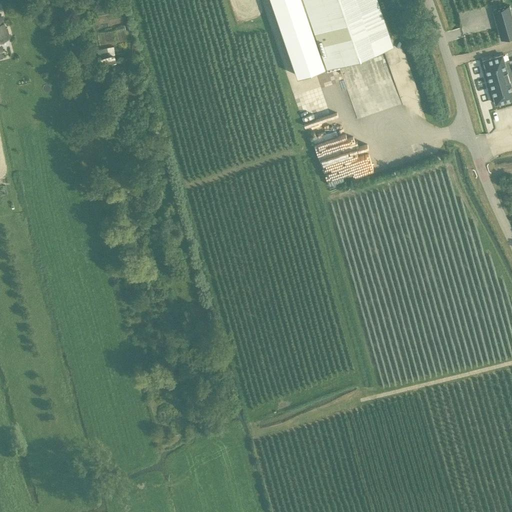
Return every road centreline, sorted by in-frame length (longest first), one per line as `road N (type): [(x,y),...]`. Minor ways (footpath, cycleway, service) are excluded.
road 1 (tertiary): [(511,244),(487,203),(426,0)]
road 2 (unknown): [(261,0),(288,73),(330,92),(358,132),(403,135)]
